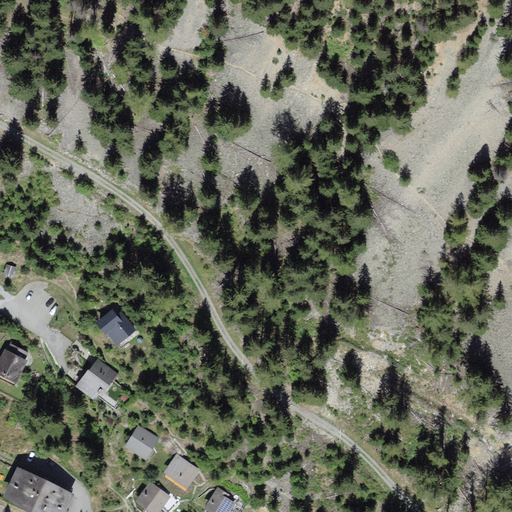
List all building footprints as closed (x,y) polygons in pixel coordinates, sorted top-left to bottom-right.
[(17,267),(6,264),(4,275),(15,277),(17,267)] [(136,330),(122,312),(119,314),(114,309),(100,321),(118,344),(136,330)] [(8,349),(6,348),(0,360),(0,372),(17,380),(28,359),(25,357),(28,352),(11,344),(8,349)] [(119,374),(97,358),(79,382),(97,396),(103,388),(106,391),(119,374)] [(159,437),(139,425),(127,446),(146,458),(159,437)] [(200,469),(176,454),(166,471),(190,485),(200,469)] [(68,511),(77,493),(22,467),(8,496),(41,511),(68,511)] [(160,511),(172,497),(151,482),(138,499),(154,511),(160,511)] [(225,491),(218,487),(206,507),(214,511),(229,511),(236,501),(223,494),(225,491)]
